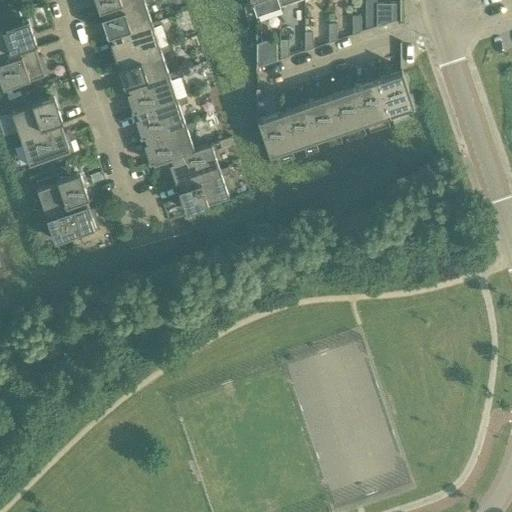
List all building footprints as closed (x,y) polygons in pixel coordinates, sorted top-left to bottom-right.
[(98,0),(102,9),(127,0),(98,0)] [(127,0),(102,9),(110,34),(151,20),(145,1),(149,0),(127,0)] [(280,3),(278,0),(251,0),(255,12),(280,3)] [(376,12),(376,25),(384,22),(384,6),(376,6),(376,12)] [(376,25),(376,12),(366,12),(366,25),(376,25)] [(352,14),(352,33),(360,30),(360,14),(352,14)] [(0,26),(0,55),(35,44),(26,18),(24,18),(24,19),(0,26)] [(110,34),(119,59),(160,46),(153,27),(161,24),(159,18),(151,20),(110,34)] [(328,22),(328,41),(336,38),(337,22),(328,22)] [(304,30),(304,49),(313,46),(313,30),(304,30)] [(276,60),(276,37),(256,37),(256,66),(276,60)] [(280,38),(280,57),(289,54),(289,38),(280,38)] [(119,59),(127,85),(168,71),(162,52),(170,50),(168,43),(160,46),(119,59)] [(35,44),(0,55),(0,77),(2,84),(32,75),(33,77),(47,72),(46,70),(40,54),(41,53),(41,52),(38,53),(35,44)] [(400,69),(377,77),(388,111),(413,103),(402,68),(401,66),(400,66),(400,69)] [(127,85),(136,110),(176,96),(170,78),(178,75),(176,69),(168,71),(127,85)] [(377,77),(353,85),(365,119),(388,111),(377,77)] [(353,85),(329,93),(341,127),(365,119),(353,85)] [(6,90),(8,98),(21,94),(18,86),(6,90)] [(329,93),(305,100),(317,135),(341,127),(329,93)] [(136,110),(144,136),(185,122),(179,103),(187,100),(185,94),(177,97),(176,96),(136,110)] [(11,109),(19,135),(61,121),(52,95),(50,95),(50,96),(11,109)] [(305,100),(281,108),(293,143),(317,135),(305,100)] [(293,143),(281,108),(258,116),(257,114),(256,114),(268,151),(293,143)] [(144,136),(153,161),(219,139),(218,138),(193,146),(187,129),(195,126),(193,119),(185,122),(144,136)] [(61,121),(19,135),(28,161),(58,152),(58,154),(73,149),(72,147),(66,131),(67,130),(67,129),(64,130),(61,121)] [(170,156),(178,181),(219,167),(213,148),(221,145),(219,139),(153,161),(153,162),(170,156)] [(219,167),(178,181),(187,207),(228,193),(222,174),(229,171),(227,164),(219,167)] [(92,181),(102,178),(99,170),(89,173),(92,181)] [(36,186),(45,212),(86,198),(78,171),(75,172),(76,173),(36,186)] [(86,198),(45,212),(54,238),(83,228),(84,231),(98,226),(98,224),(97,224),(92,208),(93,207),(92,206),(89,207),(86,198)]
